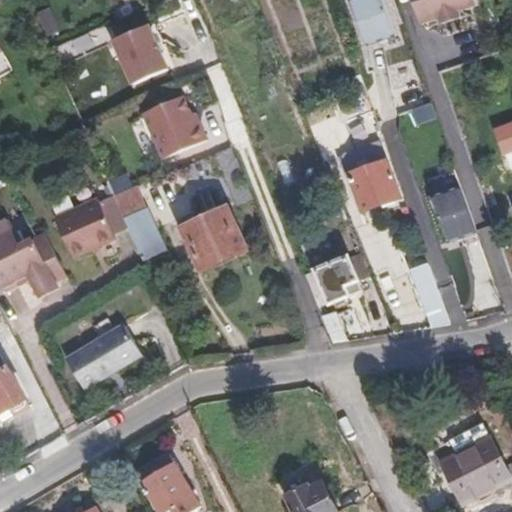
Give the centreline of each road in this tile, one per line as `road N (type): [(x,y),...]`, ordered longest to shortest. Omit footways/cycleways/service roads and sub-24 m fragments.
road 1 (unknown): [(328,365),(202,49),(173,17)]
road 2 (residential): [(0,491),(172,391),(328,365)]
road 3 (residential): [(328,365),(511,333)]
road 4 (residential): [(402,511),(328,365)]
